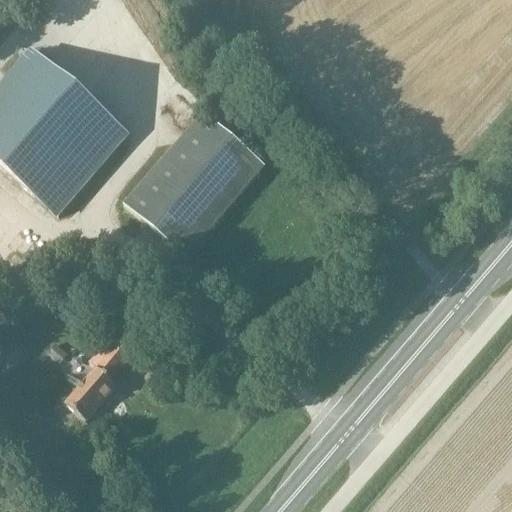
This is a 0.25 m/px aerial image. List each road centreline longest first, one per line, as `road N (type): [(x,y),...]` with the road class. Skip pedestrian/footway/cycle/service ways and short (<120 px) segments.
road 1 (primary): [(280,511),(457,307)]
road 2 (unclassified): [(331,511),(487,328)]
